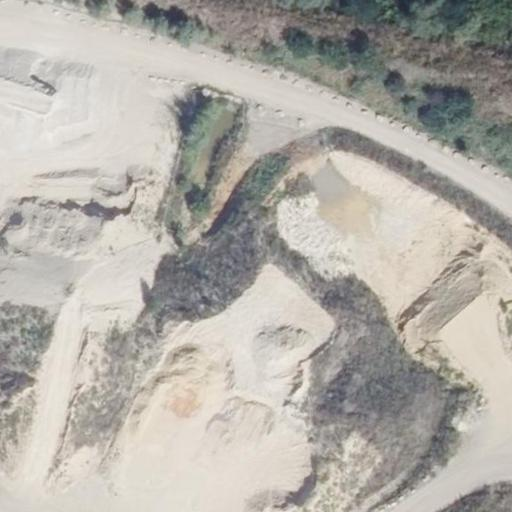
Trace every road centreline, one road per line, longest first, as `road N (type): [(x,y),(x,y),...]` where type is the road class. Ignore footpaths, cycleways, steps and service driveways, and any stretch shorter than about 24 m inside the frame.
road 1 (unknown): [(0,455),(102,452),(238,395),(392,303),(508,211)]
road 2 (unknown): [(508,211),(432,155),(300,87),(129,30),(0,0)]
road 3 (unknown): [(377,511),(434,469),(511,440)]
